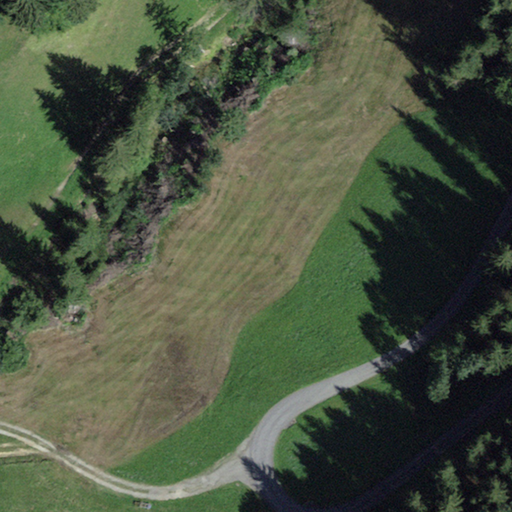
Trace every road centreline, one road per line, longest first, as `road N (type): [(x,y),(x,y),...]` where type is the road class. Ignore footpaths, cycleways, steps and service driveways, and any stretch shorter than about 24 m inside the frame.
road 1 (residential): [(511,207),(438,324),(277,418),(260,458),(278,500),(294,511)]
road 2 (track): [(0,428),(144,491),(198,485),(260,458)]
road 3 (residential): [(345,511),(511,390)]
